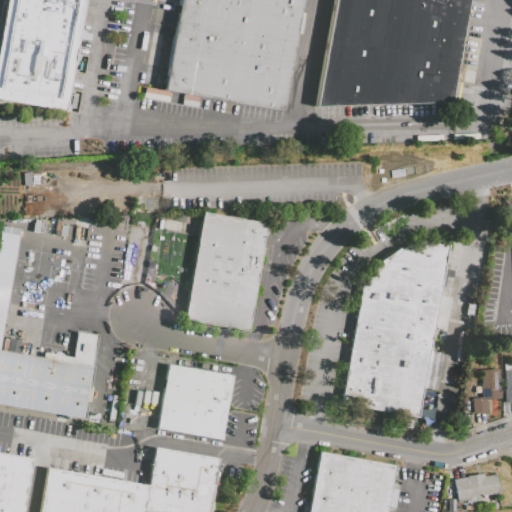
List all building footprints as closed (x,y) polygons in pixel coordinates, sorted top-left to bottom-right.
[(0,33),(6,0),(84,0),(64,113),(0,101),(0,33)] [(301,0),(297,22),(179,1),(179,0),(301,0)] [(334,0),(316,108),(451,104),(467,11),(407,0),(334,0)] [(407,0),(467,11),(469,0),(407,0)] [(297,22),(290,64),(171,43),(179,1),(297,22)] [(163,92),(281,113),(290,64),(171,43),(163,92)] [(201,213),(265,224),(246,332),(182,321),(201,213)] [(0,234),(17,237),(0,334),(0,352),(42,360),(43,354),(72,359),(77,332),(98,336),(83,421),(0,406),(0,234)] [(363,289),(342,404),(420,420),(447,275),(452,245),(433,242),(433,246),(422,244),(421,249),(410,247),(404,253),(401,250),(384,262),(386,266),(377,271),(375,281),(371,279),(368,290),(363,289)] [(224,403),(162,392),(167,364),(230,375),(224,403)] [(478,369),(479,397),(470,397),(471,413),(485,412),(484,399),(498,399),(497,369),(478,369)] [(511,402),(504,403),(503,388),(504,388),(503,370),(511,369),(511,402)] [(224,403),(218,439),(155,428),(162,392),(224,403)] [(149,474),(154,448),(217,459),(213,485),(149,474)] [(0,511),(0,453),(30,459),(20,511),(0,511)] [(306,511),(318,454),(392,467),(384,511),(306,511)] [(143,510),(142,511),(38,511),(46,468),(147,486),(143,510)] [(452,478),(455,499),(497,493),(494,472),(452,478)] [(147,486),(149,474),(213,485),(208,511),(154,511),(143,510),(147,486)]
